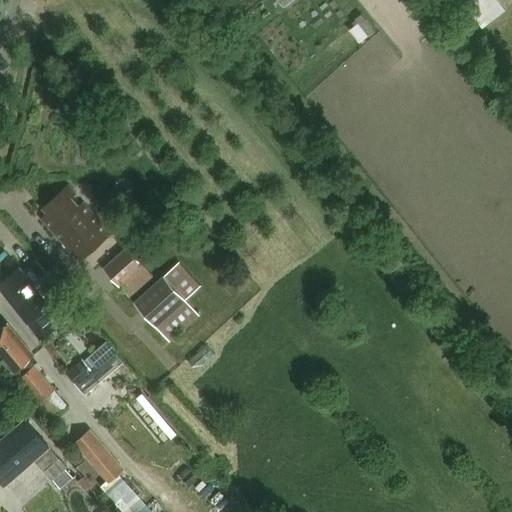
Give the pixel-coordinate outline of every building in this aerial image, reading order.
[(461,0),(484,28),(507,8),(500,0),(461,0)] [(49,214),(43,220),(79,261),(110,233),(69,187),(44,209),(49,214)] [(126,247),(103,268),(130,298),(153,276),(126,247)] [(168,343),(199,316),(185,300),(201,286),(180,263),(133,303),(168,343)] [(20,268),(1,283),(15,301),(12,304),(27,324),(28,323),(41,340),(78,311),(64,293),(48,305),(20,268)] [(67,407),(28,360),(34,355),(8,324),(0,331),(0,355),(14,372),(53,419),(67,407)] [(107,337),(91,353),(103,366),(119,350),(107,337)] [(196,358),(203,366),(215,355),(207,347),(196,358)] [(90,372),(80,360),(64,374),(74,386),(90,372)] [(92,490),(77,474),(82,469),(66,452),(59,459),(25,420),(0,441),(0,479),(4,485),(33,460),(51,481),(52,480),(67,497),(74,491),(81,499),(92,490)] [(123,470),(89,430),(73,444),(107,484),(123,470)] [(197,503),(213,490),(206,481),(190,494),(197,503)]
